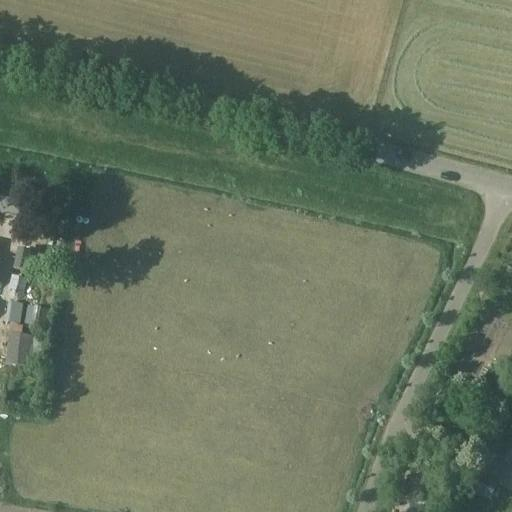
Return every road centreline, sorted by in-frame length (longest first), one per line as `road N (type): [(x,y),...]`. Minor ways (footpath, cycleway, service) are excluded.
road 1 (unclassified): [(511,185),(0,54)]
road 2 (unclassified): [(366,511),(511,185)]
